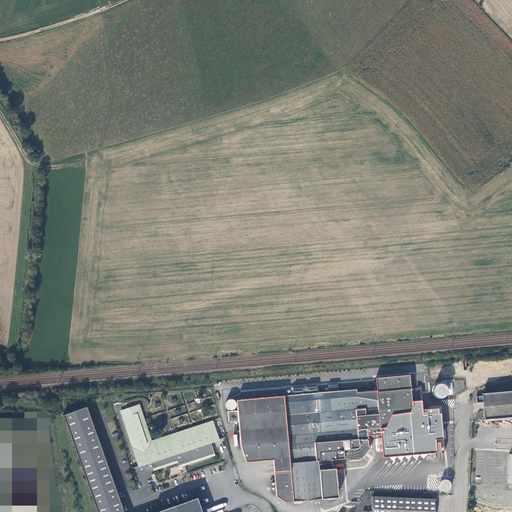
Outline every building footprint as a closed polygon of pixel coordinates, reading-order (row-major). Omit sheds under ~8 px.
[(423,401),(411,402),(411,397),(420,396),(419,388),(412,388),(410,375),(376,378),(377,390),(357,392),(356,389),(238,400),(239,411),(229,412),(230,421),(240,420),(241,446),(247,462),(274,460),(277,496),(285,502),(298,501),(336,498),(334,470),(331,470),(331,460),(358,458),(360,459),(371,447),(369,445),(369,441),(367,440),(369,439),(368,437),(370,437),(373,439),(378,439),(380,436),(382,435),(384,458),(438,453),(436,440),(444,439),(442,414),(439,414),(439,408),(423,410),(423,401)] [(453,381),(442,380),(441,383),(434,383),(433,396),(452,397),(453,381)] [(485,419),(511,416),(511,390),(483,394),(485,419)] [(228,400),(227,402),(226,403),(226,405),(226,407),(227,408),(228,409),(230,410),(231,410),(233,410),(234,409),(236,407),(236,405),(236,403),(235,401),(233,400),(232,399),(230,399),(228,400)] [(121,412),(139,466),(151,462),(153,470),(177,462),(179,467),(215,455),(211,443),(219,440),(213,421),(151,442),(139,405),(121,412)] [(123,511),(86,406),(62,415),(96,511),(123,511)] [(451,482),(442,479),(439,489),(448,491),(451,482)] [(511,511),(511,492),(476,491),(475,502),(483,502),(482,511),(493,511),(511,511)] [(434,511),(435,498),(372,495),(371,511),(363,511),(362,511),(434,511)] [(202,511),(197,497),(154,511),(202,511)]
